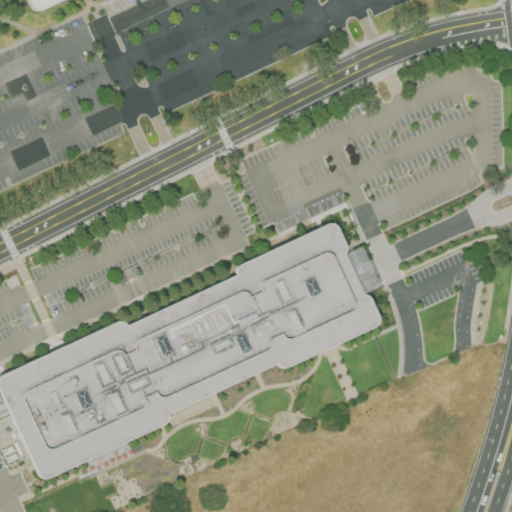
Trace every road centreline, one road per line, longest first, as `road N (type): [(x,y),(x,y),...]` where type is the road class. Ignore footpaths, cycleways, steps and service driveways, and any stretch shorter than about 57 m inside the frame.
road 1 (residential): [(176,161),(383,57),(511,26)]
road 2 (residential): [(0,249),(176,161)]
road 3 (secondary): [(511,399),(468,511)]
